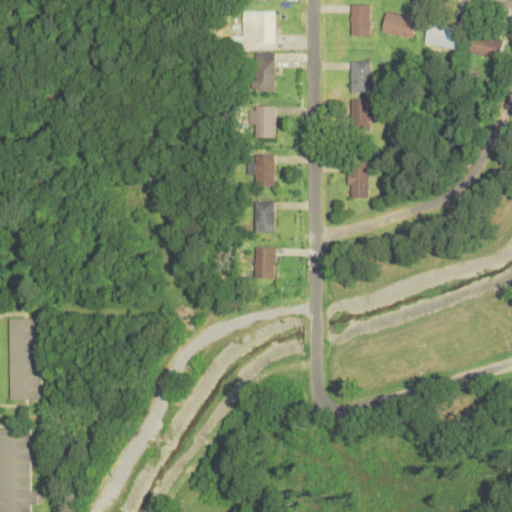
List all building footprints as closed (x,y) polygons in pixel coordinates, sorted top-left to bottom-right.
[(369,32),(369,1),(351,1),(351,32),(369,32)] [(274,9),(243,9),(243,46),(274,46),(274,9)] [(416,16),(387,9),(382,29),(411,36),(416,16)] [(455,45),(458,26),(429,20),(425,39),(455,45)] [(503,38),(474,30),(469,48),(498,56),(503,38)] [(275,48),(253,48),(253,88),(275,88),(275,48)] [(350,89),(370,89),(370,58),(350,58),(350,89)] [(351,130),(370,130),(370,97),(351,97),(351,130)] [(274,134),(274,103),(254,103),(254,107),(249,107),(249,121),(255,121),(255,134),(274,134)] [(273,182),(273,152),(254,152),(254,160),(246,160),(246,171),(254,171),(254,182),(273,182)] [(350,195),(367,194),(367,160),(349,160),(349,167),(346,167),(347,182),(350,182),(350,195)] [(253,229),(272,229),(272,198),(253,198),(253,229)] [(274,276),(274,244),(255,244),(255,276),(274,276)] [(8,315),(8,397),(40,397),(40,315),(8,315)] [(30,425),(0,425),(0,511),(31,511),(31,500),(41,500),(41,488),(30,488),(30,425)]
